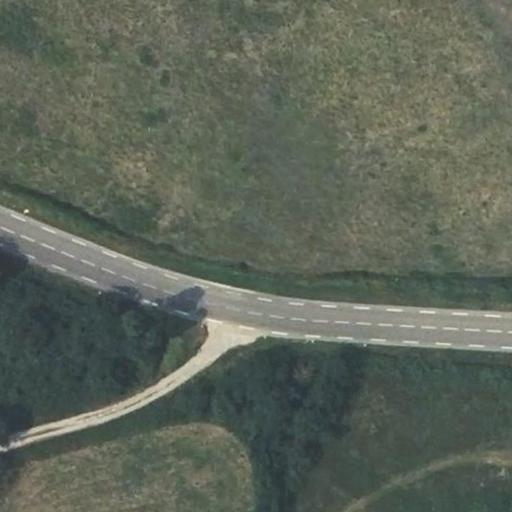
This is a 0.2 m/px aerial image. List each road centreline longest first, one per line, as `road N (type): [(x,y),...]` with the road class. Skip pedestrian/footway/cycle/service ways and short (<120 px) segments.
road 1 (secondary): [(0,229),(248,312),(511,336)]
road 2 (track): [(0,447),(113,417),(165,393),(248,312)]
